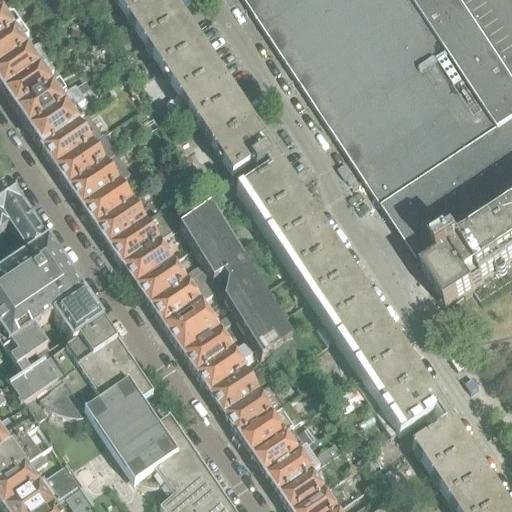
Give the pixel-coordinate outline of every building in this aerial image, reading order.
[(279,173),(198,50),(165,0),(108,0),(231,184),(249,172),(254,178),(263,172),(268,180),(279,173)] [(511,32),(490,0),(239,0),(445,312),(511,268),(511,32)] [(0,45),(19,32),(13,25),(22,19),(13,8),(0,17),(0,45)] [(0,72),(26,54),(21,47),(27,43),(19,32),(0,45),(0,72)] [(0,94),(3,99),(46,70),(37,58),(32,62),(26,54),(0,72),(0,94)] [(15,117),(52,92),(49,87),(51,81),(53,80),(46,70),(3,99),(15,117)] [(28,136),(79,101),(96,90),(91,83),(74,94),(65,100),(57,89),(52,92),(15,117),(28,136)] [(41,156),(83,127),(74,114),(111,90),(107,83),(96,90),(79,101),(28,136),(41,156)] [(54,175),(108,137),(109,136),(105,131),(96,137),(98,139),(93,142),(83,127),(41,156),(54,175)] [(67,194),(109,165),(98,149),(111,141),(108,137),(54,175),(67,194)] [(82,214),(123,185),(109,165),(67,194),(82,214)] [(428,398),(350,280),(279,173),(268,180),(240,199),(260,229),(244,240),(251,251),(267,239),(363,384),(354,390),(390,444),(399,438),(400,439),(422,424),(432,439),(448,429),(437,413),(439,412),(431,401),(430,401),(428,398)] [(140,183),(137,178),(136,177),(127,182),(132,188),(140,183)] [(94,233),(136,205),(123,185),(82,214),(94,233)] [(0,238),(8,233),(26,259),(44,247),(21,212),(22,212),(6,189),(0,192),(0,238)] [(145,228),(139,220),(147,215),(139,204),(136,205),(94,233),(108,253),(145,228)] [(291,346),(238,260),(209,213),(178,234),(204,275),(212,288),(213,288),(222,282),(226,290),(223,305),(222,306),(230,318),(234,326),(260,366),(273,358),(291,346)] [(122,273),(158,248),(145,228),(108,253),(122,273)] [(0,352),(3,358),(34,336),(52,324),(83,302),(82,302),(82,301),(83,301),(81,298),(80,298),(68,281),(69,280),(61,268),(60,269),(49,251),(47,248),(46,248),(46,249),(44,247),(26,259),(27,261),(0,279),(0,352)] [(135,293),(172,268),(158,248),(122,273),(135,293)] [(149,313),(185,288),(172,268),(135,293),(149,313)] [(216,293),(213,288),(212,288),(204,275),(192,283),(185,288),(149,313),(168,341),(205,317),(200,309),(215,299),(216,293)] [(114,348),(101,329),(83,302),(52,324),(67,345),(49,357),(34,336),(3,358),(17,378),(6,386),(9,391),(8,393),(15,403),(18,408),(16,409),(19,413),(21,412),(22,413),(35,403),(48,395),(51,399),(39,408),(46,415),(53,420),(61,423),(70,425),(79,426),(85,425),(132,495),(139,491),(145,493),(146,493),(192,463),(190,460),(191,459),(168,425),(155,434),(138,409),(151,400),(115,348),(114,348)] [(182,362),(218,337),(234,326),(230,318),(214,329),(205,317),(168,341),(182,362)] [(195,381),(232,357),(218,337),(182,362),(195,381)] [(305,368),(291,346),(273,358),(288,379),(305,368)] [(245,376),(239,367),(253,357),(246,347),(232,357),(195,381),(208,401),(243,377),(245,376)] [(222,422),(258,398),(243,377),(208,401),(222,422)] [(0,411),(4,409),(4,410),(15,403),(8,393),(1,397),(0,397),(0,411)] [(237,443),(271,420),(286,410),(280,402),(272,408),(265,410),(258,398),(222,422),(237,443)] [(345,413),(338,403),(330,408),(337,419),(345,413)] [(250,462),(290,435),(305,425),(292,408),(272,421),(271,420),(237,443),(250,462)] [(0,457),(27,439),(20,430),(14,434),(7,424),(0,428),(0,457)] [(0,487),(50,453),(30,424),(22,429),(29,438),(27,439),(0,457),(0,487)] [(504,511),(449,429),(448,429),(432,439),(409,454),(448,511),(504,511)] [(263,482),(303,454),(290,435),(250,462),(263,482)] [(343,456),(355,448),(350,440),(338,449),(343,456)] [(310,479),(319,474),(323,471),(309,450),(303,454),(263,482),(268,489),(276,501),(310,479)] [(9,511),(42,488),(34,477),(56,461),(52,457),(53,456),(50,453),(0,487),(0,511),(9,511)] [(225,511),(210,490),(192,463),(146,493),(152,494),(159,494),(163,493),(172,505),(163,511),(225,511)] [(380,487),(375,479),(367,468),(359,474),(371,493),(380,487)] [(55,511),(80,495),(64,473),(42,488),(9,511),(55,511)] [(283,511),(301,511),(323,498),(334,491),(344,484),(340,478),(329,485),(329,484),(321,489),(319,492),(310,479),(276,501),(283,511)] [(387,511),(393,508),(392,507),(380,487),(371,493),(367,496),(359,501),(356,504),(346,511),(347,511),(359,511),(371,504),(373,507),(364,511),(387,511)] [(410,511),(414,510),(407,497),(392,507),(393,508),(395,511),(410,511)] [(332,511),(323,498),(301,511),(332,511)]
